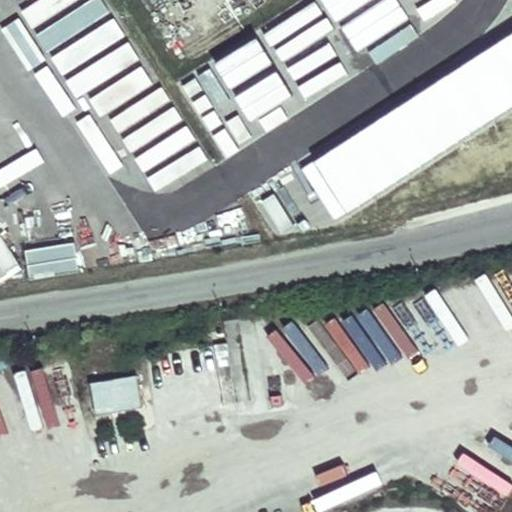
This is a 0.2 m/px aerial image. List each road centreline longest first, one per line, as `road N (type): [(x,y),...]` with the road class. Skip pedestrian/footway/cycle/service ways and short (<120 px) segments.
road 1 (residential): [(511,228),(0,323)]
road 2 (unknown): [(511,367),(157,511)]
